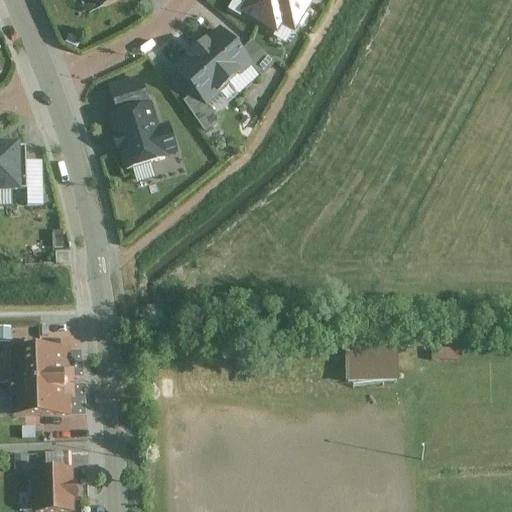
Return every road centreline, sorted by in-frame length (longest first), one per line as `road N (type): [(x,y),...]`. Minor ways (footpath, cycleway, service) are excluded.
road 1 (residential): [(48,92),(78,171),(103,294),(113,511)]
road 2 (residential): [(48,92),(135,52),(188,0)]
